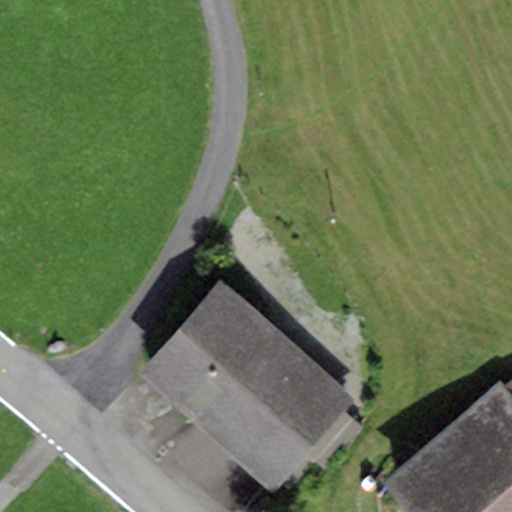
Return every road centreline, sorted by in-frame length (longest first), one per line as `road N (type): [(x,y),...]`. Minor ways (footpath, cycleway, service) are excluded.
road 1 (unclassified): [(69,427),(149,306),(209,188),(230,87),(214,0)]
road 2 (primary): [(69,427),(166,511)]
